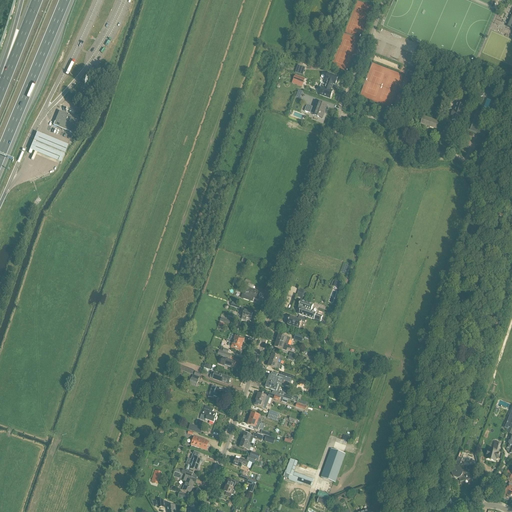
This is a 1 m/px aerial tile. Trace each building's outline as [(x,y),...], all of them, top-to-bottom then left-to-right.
[(405,79),(408,80),(406,87),(411,89),(414,80),(415,80),(418,75),(408,71),(405,79)] [(328,74),(325,81),(327,82),(326,85),(332,87),(333,84),(335,85),(338,77),(328,74)] [(295,76),(293,82),(297,84),(298,82),(303,84),(305,79),(295,76)] [(321,83),(320,87),(322,88),(320,95),(330,99),(333,91),(331,90),(332,87),(326,85),(321,83)] [(491,86),(488,85),(486,91),(495,94),(498,88),(491,85),(491,86)] [(304,111),(312,114),(312,115),(323,119),(327,106),(317,102),(314,109),(312,108),(312,107),(307,105),(304,111)] [(452,117),(453,117),(452,121),(458,122),(459,119),(461,119),(462,115),(460,114),(463,106),(457,104),(455,112),(454,112),(452,117)] [(79,120),(59,112),(53,126),(73,134),(79,120)] [(476,133),(477,134),(478,135),(485,138),(488,129),(484,127),(488,118),(478,114),(475,120),(472,119),(467,131),(474,134),(476,133)] [(439,122),(423,117),(421,124),(436,129),(439,122)] [(68,146),(38,133),(30,151),(61,164),(68,146)] [(235,279),(233,284),(236,285),(236,284),(248,287),(249,284),(245,282),(238,280),(235,279)] [(243,293),(241,299),(253,303),(254,298),(258,300),(260,292),(247,288),(245,294),(243,293)] [(301,301),(298,309),(299,309),(301,309),(300,311),(299,312),(300,312),(299,315),(314,320),(313,320),(314,320),(314,319),(320,321),(320,322),(321,322),(323,316),(322,316),(322,317),(316,314),(316,313),(316,314),(311,312),(312,310),(313,309),(312,309),(313,305),(313,306),(301,301)] [(244,314),(242,317),(241,320),(245,321),(246,318),(251,320),(253,314),(245,311),(245,310),(242,309),(240,313),(244,314)] [(301,326),(301,325),(301,324),(302,322),(305,323),(306,319),(299,317),(298,320),(290,317),(289,320),(288,320),(288,322),(287,325),(299,329),(300,326),(301,326)] [(276,341),(285,344),(288,345),(290,339),(284,336),(283,337),(278,335),(276,341)] [(235,336),(233,342),(242,345),(244,339),(235,336)] [(229,343),(228,345),(229,346),(232,347),(231,347),(240,350),(242,345),(233,342),(227,339),(226,341),(229,343)] [(285,344),(276,341),(274,347),(283,350),(285,344)] [(223,352),(219,351),(217,355),(230,359),(232,355),(228,354),(223,352)] [(283,359),(272,355),(270,361),(281,364),(282,361),(283,359)] [(229,361),(223,358),(220,364),(234,369),(236,363),(233,362),(233,361),(229,360),(229,361)] [(270,361),(268,367),(276,369),(279,370),(281,364),(270,361)] [(180,363),(175,362),(173,367),(192,375),(194,371),(179,365),(180,363)] [(212,372),(210,378),(228,384),(230,378),(215,373),(212,372)] [(188,375),(185,383),(192,385),(195,377),(188,375)] [(278,379),(270,376),(268,382),(277,385),(278,382),(283,384),(284,381),(290,383),(291,379),(290,379),(290,378),(279,375),(278,379)] [(277,385),(268,382),(266,388),(267,389),(267,390),(268,390),(269,391),(270,390),(273,391),(277,392),(279,392),(281,386),(277,385)] [(214,398),(214,397),(216,398),(223,400),(223,398),(224,398),(226,392),(222,390),(222,389),(216,387),(212,386),(208,397),(214,398)] [(168,399),(171,391),(164,388),(161,396),(168,399)] [(283,398),(297,403),(299,404),(299,401),(298,401),(299,398),(292,396),(292,397),(284,394),(284,393),(281,392),(280,392),(280,393),(279,392),(277,392),(273,391),(272,394),(275,395),(275,396),(283,398)] [(477,403),(482,405),(486,394),(482,392),(477,403)] [(270,398),(258,394),(256,400),(268,404),(270,398)] [(268,404),(256,400),(254,406),(263,409),(264,405),(267,406),(268,404)] [(203,416),(206,417),(205,420),(214,423),(215,420),(216,421),(217,418),(216,417),(217,414),(213,413),(214,410),(206,407),(204,410),(203,416)] [(263,417),(252,413),(250,419),(260,423),(261,420),(262,420),(263,417)] [(250,419),(248,425),(258,429),(260,423),(250,419)] [(163,434),(166,424),(161,422),(158,432),(163,434)] [(188,430),(201,435),(203,429),(190,425),(188,430)] [(252,444),(254,444),(256,440),(262,442),(263,437),(254,434),(253,436),(245,434),(242,440),(248,442),(252,444)] [(195,447),(200,449),(201,448),(206,450),(208,443),(205,442),(206,440),(194,436),(193,440),(191,446),(195,447)] [(242,440),(240,447),(249,451),(251,446),(253,447),(254,444),(252,444),(248,442),(242,440)] [(492,450),(488,449),(488,450),(487,450),(485,457),(486,457),(486,460),(496,462),(497,460),(499,453),(498,453),(501,444),(494,442),(492,450)] [(335,483),(345,454),(331,449),(321,478),(335,483)] [(250,456),(256,459),(258,460),(260,455),(258,454),(251,452),(250,456)] [(240,461),(236,460),(234,465),(241,468),(242,465),(247,467),(249,462),(254,464),(256,459),(250,456),(250,457),(248,456),(247,461),(241,459),(240,461)] [(458,479),(459,478),(459,479),(460,482),(475,478),(473,472),(477,471),(475,464),(466,467),(466,470),(463,471),(462,470),(461,470),(461,469),(460,469),(460,468),(459,468),(460,463),(459,463),(461,458),(458,457),(454,468),(453,469),(452,470),(452,471),(451,471),(451,472),(451,473),(451,474),(452,475),(452,476),(453,477),(454,478),(455,478),(456,479),(457,479),(458,479)] [(193,461),(188,459),(187,462),(200,467),(201,464),(202,464),(203,462),(202,462),(202,461),(194,458),(193,461)] [(298,480),(300,481),(312,486),(314,481),(292,472),(296,462),(290,460),(285,474),(285,475),(285,476),(286,476),(287,477),(287,476),(290,477),(292,478),(293,478),(298,480)] [(183,470),(182,472),(181,472),(181,471),(176,469),(175,472),(181,474),(182,475),(183,475),(188,477),(191,478),(193,474),(194,471),(198,472),(199,471),(199,472),(200,470),(199,469),(200,467),(187,462),(186,465),(188,465),(186,471),(183,470)] [(156,490),(162,470),(155,469),(150,488),(156,490)] [(182,475),(181,474),(175,472),(174,477),(182,480),(181,481),(186,482),(185,484),(183,490),(191,493),(194,483),(190,482),(191,478),(188,477),(183,475),(182,475)] [(234,483),(229,481),(226,486),(236,490),(239,482),(235,481),(234,483)] [(227,493),(226,494),(225,496),(231,498),(232,496),(233,496),(236,490),(226,486),(224,492),(227,493)] [(178,498),(187,501),(189,496),(179,493),(178,498)] [(319,497),(317,503),(325,506),(327,500),(319,497)]
